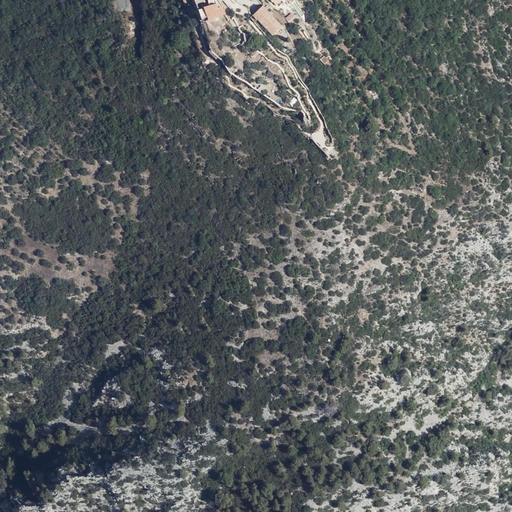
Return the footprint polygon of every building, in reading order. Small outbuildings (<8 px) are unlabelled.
[(206,5),(200,7),(203,18),(208,16),(209,20),(224,15),(228,11),(224,3),(220,5),(218,0),(217,0),(206,4),(206,5)] [(254,13),(273,34),(284,25),(264,3),(254,13)] [(325,55),(320,59),(326,68),(331,64),(325,55)] [(269,69),(267,74),(273,78),(276,72),(269,69)] [(370,94),(374,100),(379,96),(375,90),(370,94)]
